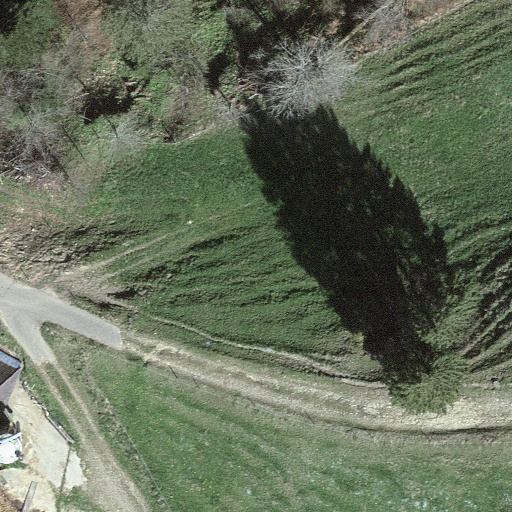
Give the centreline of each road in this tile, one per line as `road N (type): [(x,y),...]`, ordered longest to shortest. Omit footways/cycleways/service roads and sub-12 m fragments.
road 1 (track): [(0,288),(298,398),(426,416),(511,414)]
road 2 (track): [(142,511),(0,295)]
